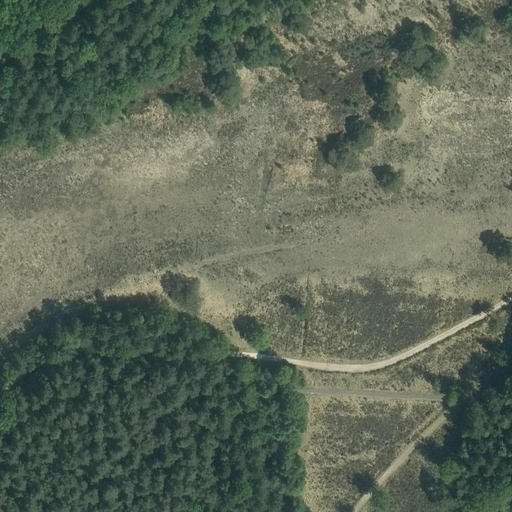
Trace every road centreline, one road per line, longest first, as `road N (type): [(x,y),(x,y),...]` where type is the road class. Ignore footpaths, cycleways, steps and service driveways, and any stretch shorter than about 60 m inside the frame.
road 1 (track): [(0,393),(66,352),(108,346),(368,369),(511,301)]
road 2 (track): [(511,359),(421,436),(353,511)]
